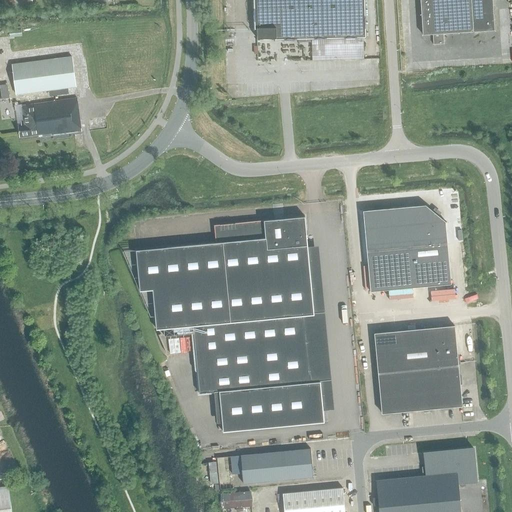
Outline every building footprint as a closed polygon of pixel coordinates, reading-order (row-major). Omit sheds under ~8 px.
[(365,37),(363,0),(253,0),(254,28),(256,28),(256,38),(274,38),(274,39),(365,37)] [(419,0),(422,34),(432,34),(433,44),(444,44),(443,33),(494,30),(492,0),(419,0)] [(75,87),(71,57),(12,65),(16,95),(75,87)] [(11,96),(9,83),(2,84),(4,97),(11,96)] [(18,125),(19,137),(42,135),(42,137),(81,132),(77,99),(21,106),(23,121),(17,122),(18,125)] [(381,207),(374,208),(374,210),(362,211),(370,291),(450,284),(445,221),(438,216),(439,214),(433,209),(431,211),(425,205),(382,209),(381,207)] [(219,392),(222,432),(324,422),(304,217),(214,225),(215,243),(136,250),(139,291),(152,290),(156,329),(163,329),(164,336),(193,334),(199,394),(219,392)] [(374,333),(382,413),(383,413),(383,415),(391,415),(391,413),(403,411),(403,414),(411,413),(411,411),(423,410),(423,412),(431,411),(431,409),(443,408),(443,410),(451,409),(450,407),(462,406),(460,388),(460,385),(462,385),(461,377),(459,377),(458,365),(460,365),(459,357),(457,357),(454,326),(395,331),(374,333)] [(232,474),(242,474),(243,483),(313,477),(310,449),(230,456),(232,474)] [(373,506),(379,505),(379,511),(459,511),(457,483),(477,481),(473,449),(424,453),(426,477),(376,482),(378,497),(372,498),(373,506)] [(220,482),(219,461),(211,461),(212,482),(220,482)] [(0,511),(11,511),(8,486),(0,487),(0,511)] [(282,494),(283,511),(344,511),(342,488),(282,494)] [(250,494),(222,496),(223,510),(251,508),(250,494)]
